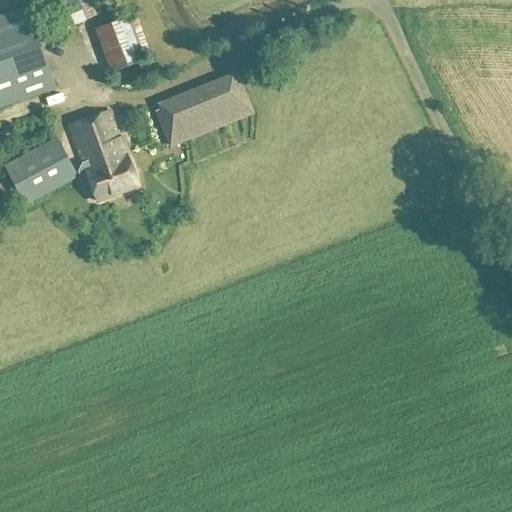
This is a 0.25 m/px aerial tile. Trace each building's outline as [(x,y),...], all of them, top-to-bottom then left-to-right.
[(79,0),(61,0),(54,3),(65,29),(87,19),(79,0)] [(26,6),(0,15),(0,105),(55,86),(26,6)] [(101,63),(124,57),(116,22),(93,28),(101,63)] [(44,29),(41,39),(58,43),(60,33),(44,29)] [(239,78),(156,111),(170,148),(254,114),(239,78)] [(111,111),(70,125),(86,171),(80,173),(86,189),(92,187),(97,202),(139,187),(128,156),(127,156),(111,111)] [(58,138),(5,167),(25,203),(78,175),(58,138)]
